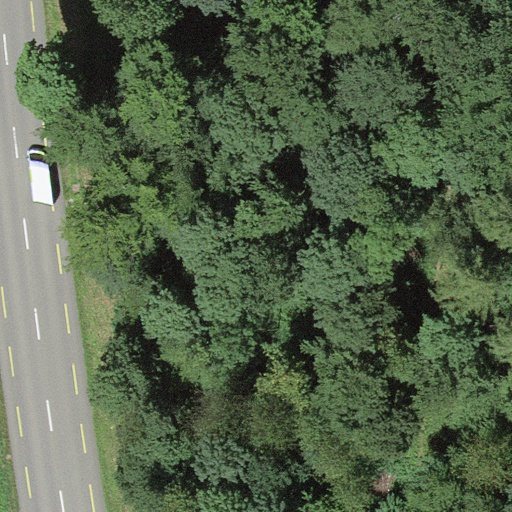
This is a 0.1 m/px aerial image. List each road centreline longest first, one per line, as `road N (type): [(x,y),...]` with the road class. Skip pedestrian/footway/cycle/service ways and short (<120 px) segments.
road 1 (track): [(415,511),(415,457),(455,178),(494,0)]
road 2 (tertiary): [(68,511),(27,229),(6,0)]
